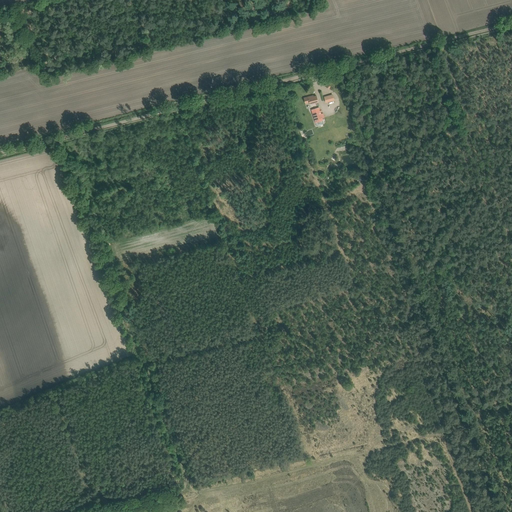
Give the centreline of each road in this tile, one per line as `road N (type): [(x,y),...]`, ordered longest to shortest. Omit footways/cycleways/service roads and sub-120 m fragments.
road 1 (track): [(0,151),(511,23)]
road 2 (track): [(180,491),(58,137)]
road 3 (track): [(511,244),(444,48)]
road 4 (track): [(511,113),(381,159)]
